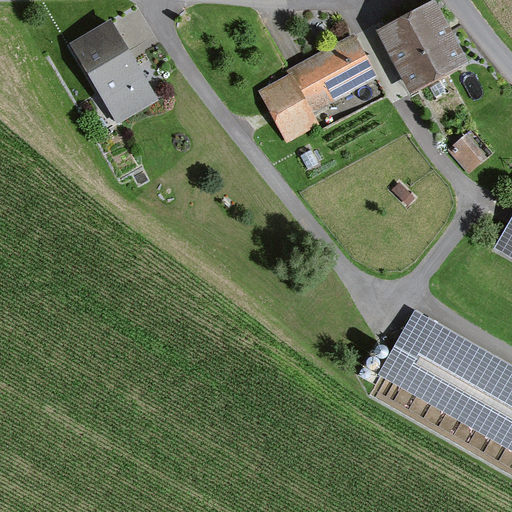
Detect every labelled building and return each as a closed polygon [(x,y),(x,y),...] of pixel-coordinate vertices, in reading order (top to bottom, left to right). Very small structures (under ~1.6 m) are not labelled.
[(431,3),(378,33),(412,93),(465,64),(431,3)] [(111,26),(74,48),(122,127),(159,104),(111,26)] [(374,78),(353,36),(288,69),(292,76),(260,93),(285,142),(312,127),(305,114),(374,78)] [(486,160),(467,137),(451,150),(470,173),(486,160)] [(511,227),(499,251),(511,258),(511,227)] [(511,372),(417,317),(383,375),(511,449),(511,372)]
